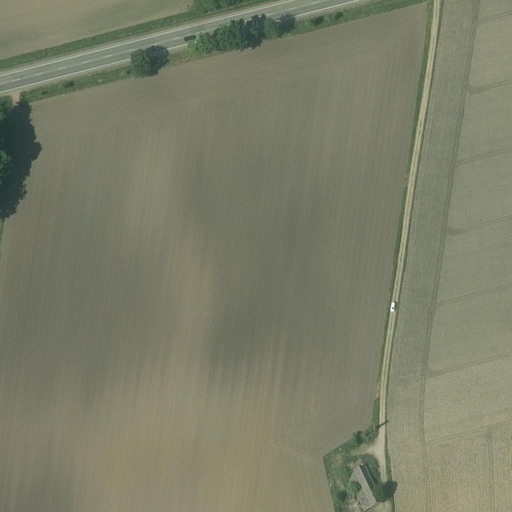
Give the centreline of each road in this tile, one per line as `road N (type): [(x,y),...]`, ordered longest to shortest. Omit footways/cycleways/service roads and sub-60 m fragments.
road 1 (secondary): [(324,0),(0,84)]
road 2 (track): [(12,81),(17,127),(0,235)]
